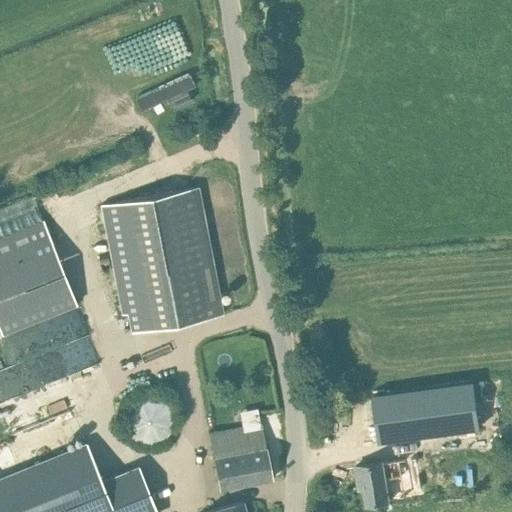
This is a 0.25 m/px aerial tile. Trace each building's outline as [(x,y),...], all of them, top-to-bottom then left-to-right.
[(222,313),(197,185),(128,199),(98,205),(121,314),(127,313),(130,331),(153,327),(222,313)] [(0,331),(1,335),(77,305),(43,219),(0,235),(0,331)] [(470,382),(369,392),(374,439),(475,429),(470,382)] [(143,443),(148,443),(152,443),(156,442),(160,440),(164,438),(167,435),(169,431),(171,427),(172,423),(173,419),(172,414),(171,410),(169,406),(167,403),(164,400),(160,397),(156,395),(152,394),(148,394),(143,394),(139,395),(135,397),(132,400),(129,403),(126,406),(124,410),(123,414),(123,419),(123,423),(124,427),(126,431),(129,435),(132,438),(135,440),(139,442),(143,443)] [(265,449),(260,424),(210,433),(220,488),(271,478),(266,448),(265,449)] [(0,473),(0,511),(156,511),(137,464),(101,478),(85,439),(0,473)] [(397,460),(382,463),(382,460),(355,465),(358,482),(363,481),(367,504),(406,498),(402,473),(399,474),(397,460)] [(245,511),(242,500),(202,511),(245,511)]
